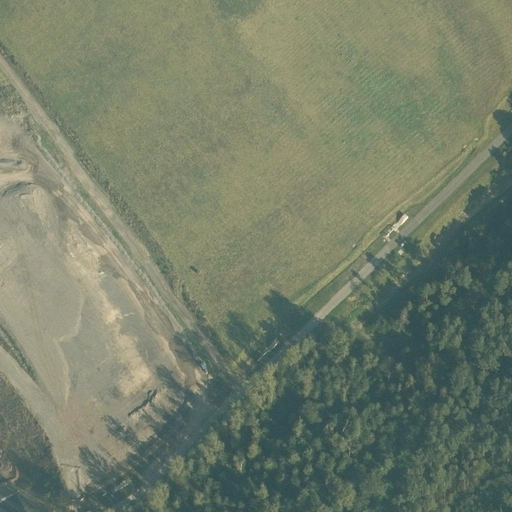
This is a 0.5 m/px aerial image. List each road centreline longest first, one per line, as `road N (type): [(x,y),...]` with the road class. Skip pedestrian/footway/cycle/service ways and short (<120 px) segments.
road 1 (unknown): [(339,299),(348,266),(343,237),(154,0)]
road 2 (track): [(511,249),(380,511)]
